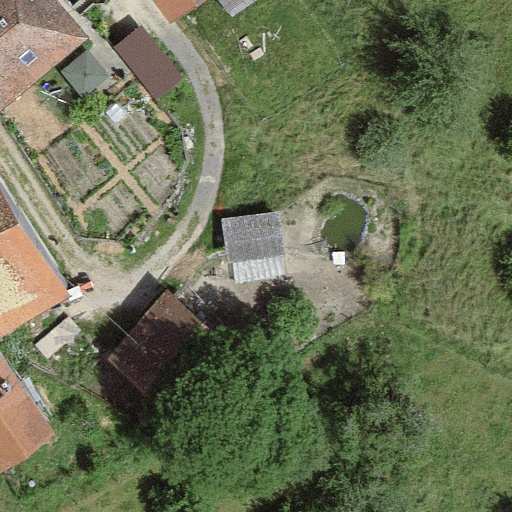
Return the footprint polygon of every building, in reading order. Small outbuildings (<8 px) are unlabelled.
[(64,0),(0,0),(0,80),(11,95),(90,33),(64,0)] [(172,0),(183,13),(197,0),(238,0),(243,5),(248,0),(172,0)] [(163,84),(179,67),(133,25),(117,43),(163,84)] [(0,154),(0,456),(4,463),(63,428),(8,336),(82,292),(0,154)] [(236,276),(289,266),(277,201),(224,210),(236,276)] [(173,283),(122,350),(192,404),(244,338),(173,283)]
